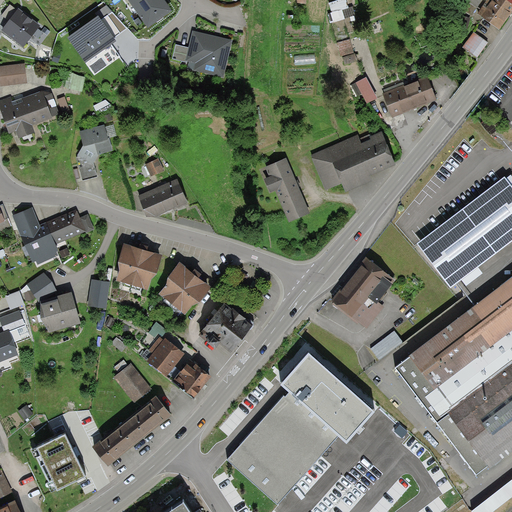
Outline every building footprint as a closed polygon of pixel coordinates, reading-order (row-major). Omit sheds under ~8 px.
[(170,11),(162,0),(128,0),(146,27),(170,11)] [(344,0),(340,0),(328,4),(331,14),(326,16),(330,26),(351,18),(344,0)] [(474,9),(479,11),(482,7),(487,10),(493,0),(466,0),(461,10),(470,17),(474,9)] [(511,11),(511,5),(503,0),(493,0),(487,10),(482,7),(479,11),(476,16),(499,31),(511,11)] [(0,29),(0,34),(20,49),(38,24),(15,9),(0,29)] [(86,61),(115,41),(99,17),(69,37),(86,61)] [(468,20),(460,18),(457,30),(465,32),(468,20)] [(197,71),(224,77),(232,39),(194,31),(189,61),(199,63),(197,71)] [(487,46),(472,35),(461,49),(476,60),(487,46)] [(349,41),(335,44),(341,66),(355,63),(349,41)] [(104,67),(88,63),(85,74),(101,78),(104,67)] [(24,66),(0,68),(0,86),(0,88),(26,85),(24,66)] [(85,79),(67,72),(64,90),(81,93),(85,79)] [(365,79),(350,87),(356,99),(372,91),(365,79)] [(382,93),(383,97),(391,118),(435,103),(430,88),(421,91),(419,83),(402,89),(401,86),(382,93)] [(8,99),(0,101),(0,116),(8,137),(16,134),(18,141),(33,135),(31,128),(51,121),(50,119),(57,116),(54,108),(48,110),(45,103),(41,92),(10,103),(8,99)] [(103,126),(78,132),(82,149),(76,157),(92,167),(97,158),(112,154),(103,126)] [(108,128),(111,141),(119,138),(116,126),(108,128)] [(358,137),(310,157),(325,192),(341,186),(344,194),(369,183),(368,180),(396,168),(387,148),(373,154),(367,139),(360,142),(358,137)] [(157,160),(145,166),(151,178),(163,172),(157,160)] [(284,161),(264,169),(268,178),(264,180),(270,195),(275,193),(289,225),(309,216),(284,161)] [(511,185),(504,176),(417,242),(451,285),(511,238),(511,185)] [(176,180),(138,197),(143,214),(155,217),(186,204),(176,180)] [(32,211),(14,219),(33,263),(57,252),(54,245),(45,226),(40,229),(32,211)] [(45,226),(54,245),(84,232),(85,234),(93,231),(86,217),(79,220),(76,212),(45,226)] [(161,256),(125,245),(113,283),(149,294),(156,273),(161,256)] [(66,249),(59,252),(62,259),(69,255),(66,249)] [(374,304),(393,280),(367,259),(334,301),(366,326),(380,309),(374,304)] [(209,289),(181,266),(169,280),(157,295),(186,318),(209,289)] [(40,275),(27,284),(39,301),(53,291),(44,278),(43,279),(40,275)] [(511,277),(394,367),(477,474),(511,447),(511,277)] [(6,278),(1,281),(8,294),(21,286),(17,279),(10,284),(6,278)] [(108,283),(90,280),(86,307),(105,310),(108,283)] [(343,286),(340,284),(331,296),(334,298),(343,286)] [(17,293),(4,298),(10,310),(23,305),(17,293)] [(70,295),(38,305),(47,335),(79,325),(70,295)] [(253,331),(221,307),(197,339),(215,352),(220,347),(234,357),(253,331)] [(18,312),(0,318),(0,325),(3,335),(8,333),(24,327),(18,312)] [(166,331),(155,323),(147,334),(153,339),(157,334),(162,338),(166,331)] [(404,341),(395,330),(372,349),(381,360),(404,341)] [(3,335),(0,335),(0,361),(17,356),(8,333),(3,335)] [(184,357),(163,339),(162,341),(159,338),(148,351),(151,354),(145,362),(165,379),(184,357)] [(278,504),(291,489),(340,434),(346,440),(375,408),(308,350),(280,382),(289,390),(228,459),(278,504)] [(117,375),(113,378),(136,408),(153,394),(136,371),(130,365),(127,367),(123,362),(113,370),(117,375)] [(210,380),(195,367),(191,371),(186,367),(171,384),(192,401),(210,380)] [(171,418),(155,398),(90,448),(105,468),(171,418)] [(25,406),(17,412),(26,424),(35,418),(25,406)] [(65,431),(36,445),(57,488),(86,474),(65,431)] [(1,471),(0,471),(0,504),(14,498),(1,471)] [(343,476),(310,511),(346,511),(363,493),(343,476)] [(401,476),(369,511),(385,511),(410,484),(401,476)] [(511,480),(471,511),(497,511),(511,500),(511,480)] [(192,511),(184,499),(163,511),(192,511)]
